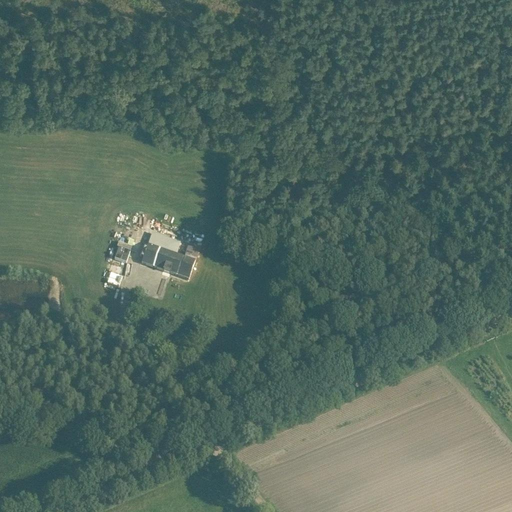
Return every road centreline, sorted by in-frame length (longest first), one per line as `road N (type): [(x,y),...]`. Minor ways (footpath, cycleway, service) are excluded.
road 1 (unclassified): [(171,459),(511,312)]
road 2 (track): [(171,459),(0,417)]
road 3 (unclassified): [(171,459),(53,511)]
